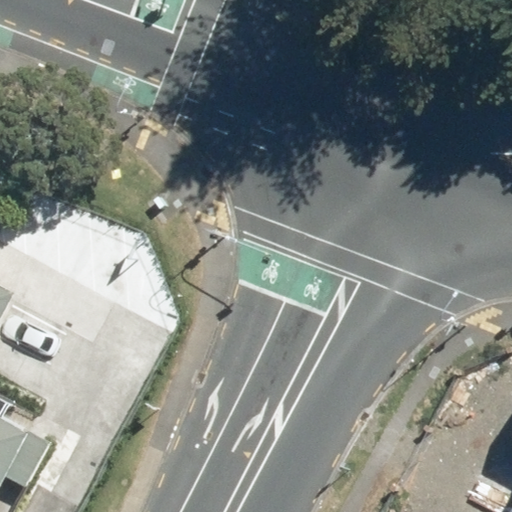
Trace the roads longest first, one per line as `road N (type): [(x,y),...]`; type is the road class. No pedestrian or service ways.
road 1 (tertiary): [(208,511),(411,108)]
road 2 (primary): [(133,0),(411,108)]
